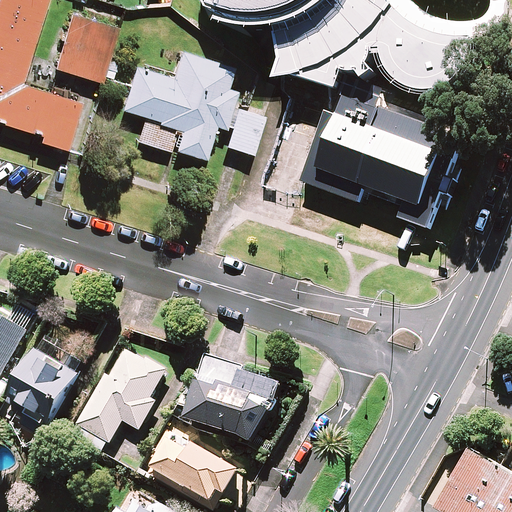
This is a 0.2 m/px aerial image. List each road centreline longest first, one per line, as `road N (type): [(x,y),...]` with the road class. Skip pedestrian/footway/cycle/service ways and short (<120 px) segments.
road 1 (residential): [(0,218),(380,332)]
road 2 (residential): [(284,511),(380,332)]
road 3 (secondary): [(451,354),(362,511)]
road 4 (secondary): [(511,221),(451,354)]
